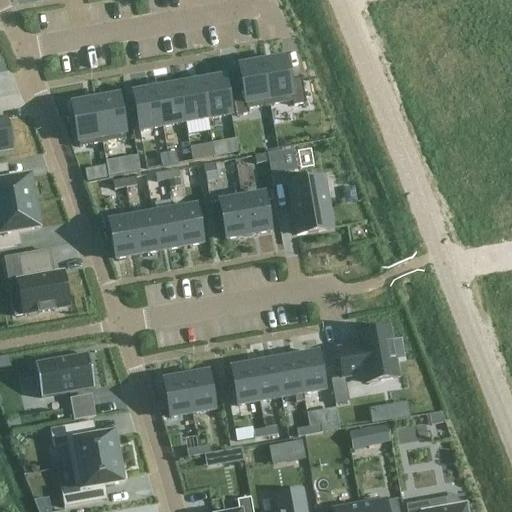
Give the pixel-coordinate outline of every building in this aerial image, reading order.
[(285,60),(262,64),(269,107),(292,103),(292,108),(305,106),(301,81),(289,83),(285,60)] [(242,92),(231,94),(235,118),(248,116),(247,111),(269,107),(262,64),(238,68),(242,92)] [(224,79),(201,83),(207,121),(231,117),(224,79)] [(201,83),(178,87),(185,125),(207,121),(201,83)] [(178,87),(156,91),(162,129),(185,125),(178,87)] [(156,91),(132,95),(139,133),(162,129),(156,91)] [(118,98),(95,102),(102,145),(125,140),(118,98)] [(95,102),(71,106),(78,149),(102,145),(95,102)] [(0,153),(11,151),(5,119),(0,119),(0,153)] [(220,146),(212,147),(214,159),(222,158),(220,146)] [(212,147),(204,149),(206,161),(214,159),(212,147)] [(175,154),(167,155),(169,167),(177,166),(175,154)] [(167,155),(159,157),(161,169),(169,167),(167,155)] [(254,158),(256,166),(267,164),(266,156),(254,158)] [(113,165),(105,166),(107,178),(115,177),(113,165)] [(203,167),(204,175),(216,173),(214,165),(203,167)] [(105,166),(98,168),(100,180),(107,178),(105,166)] [(166,174),(168,182),(179,180),(178,172),(166,174)] [(155,176),(156,184),(168,182),(166,174),(155,176)] [(0,175),(0,210),(34,205),(29,179),(1,184),(0,175)] [(135,179),(124,181),(125,189),(137,187),(135,179)] [(323,179),(288,185),(297,237),(332,230),(323,179)] [(124,181),(112,183),(114,191),(125,189),(124,181)] [(241,200),(248,238),(270,234),(263,196),(241,200)] [(226,242),(248,238),(241,200),(219,204),(226,242)] [(0,250),(13,249),(11,235),(38,230),(34,205),(0,210),(0,250)] [(174,212),(180,250),(202,246),(195,208),(174,212)] [(159,254),(180,250),(174,212),(152,216),(159,254)] [(137,257),(159,254),(152,216),(130,220),(137,257)] [(115,261),(137,257),(130,220),(108,224),(115,261)] [(53,312),(53,311),(68,308),(63,275),(53,276),(48,253),(19,258),(23,282),(17,283),(23,317),(38,314),(38,315),(53,312)] [(388,330),(358,336),(360,347),(337,351),(342,379),(365,375),(366,385),(397,379),(394,361),(400,360),(398,344),(391,345),(388,330)] [(87,355),(34,365),(40,400),(94,391),(87,355)] [(302,396),(303,396),(324,393),(318,355),(296,359),(302,396)] [(9,357),(0,358),(0,371),(11,369),(9,357)] [(304,403),(303,396),(302,396),(296,359),(274,363),(281,400),(294,398),(295,405),(304,403)] [(259,404),(281,400),(274,363),(252,366),(259,404)] [(237,408),(259,404),(252,366),(230,370),(237,408)] [(185,378),(192,416),(214,412),(207,374),(185,378)] [(169,420),(192,416),(185,378),(163,382),(169,420)] [(93,408),(71,412),(73,423),(95,419),(93,408)] [(66,446),(70,466),(117,458),(113,433),(88,437),(86,423),(49,429),(52,448),(66,446)] [(320,427),(308,429),(309,437),(321,435),(320,427)] [(276,429),(264,431),(266,438),(277,436),(276,429)] [(308,429),(296,431),(297,439),(309,437),(308,429)] [(264,431),(252,433),(254,441),(266,438),(264,431)] [(301,443),(284,446),(288,464),(304,461),(301,443)] [(209,447),(197,449),(199,457),(211,455),(209,447)] [(197,449),(186,451),(187,459),(199,457),(197,449)] [(122,482),(117,458),(70,466),(74,487),(59,489),(63,508),(100,501),(97,487),(122,482)] [(238,511),(252,511),(250,500),(236,502),(238,511)] [(445,500),(405,507),(406,511),(466,511),(465,507),(447,510),(445,500)] [(398,511),(396,502),(359,508),(359,511),(398,511)]
